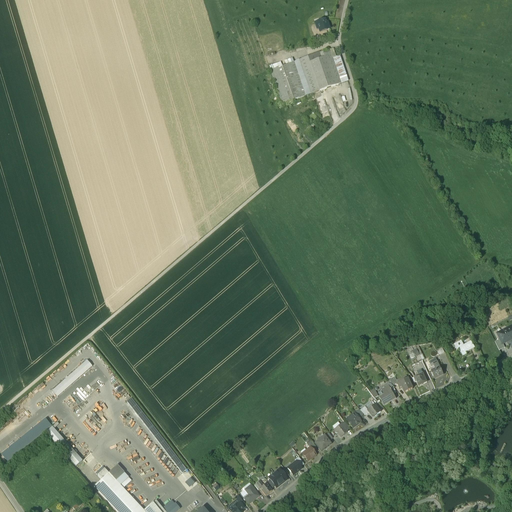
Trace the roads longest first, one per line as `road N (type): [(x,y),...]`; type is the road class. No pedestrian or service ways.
road 1 (track): [(346,0),(337,38),(357,97),(353,111),(0,410)]
road 2 (track): [(511,268),(488,262),(468,272),(333,358),(243,204)]
road 3 (tertiary): [(511,358),(370,427),(262,511)]
road 4 (track): [(89,335),(224,511)]
